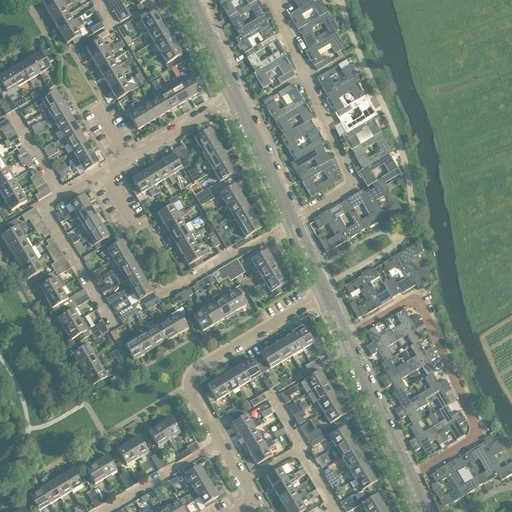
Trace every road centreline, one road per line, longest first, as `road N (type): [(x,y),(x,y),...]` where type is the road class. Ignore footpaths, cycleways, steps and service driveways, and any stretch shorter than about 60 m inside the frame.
road 1 (residential): [(344,337),(410,297),(419,301),(474,423),(473,436),(407,476)]
road 2 (residential): [(290,221),(354,182),(271,0)]
road 3 (residential): [(223,438),(191,383),(194,373),(322,290)]
road 4 (tertiary): [(407,476),(344,337)]
road 5 (residential): [(112,320),(46,206),(60,196)]
road 6 (residential): [(290,221),(163,294)]
road 7 (residential): [(104,511),(223,438)]
road 8 (tertiary): [(290,221),(234,96)]
road 9 (residential): [(322,290),(394,244),(412,208)]
road 10 (residential): [(128,158),(234,96)]
